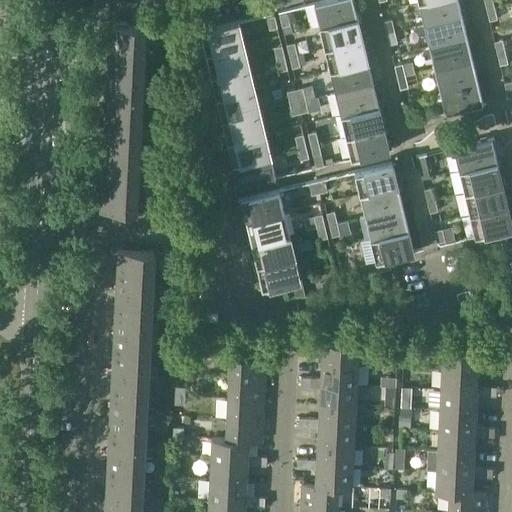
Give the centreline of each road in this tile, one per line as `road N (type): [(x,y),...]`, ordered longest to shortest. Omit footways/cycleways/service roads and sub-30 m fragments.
road 1 (residential): [(81,511),(92,225)]
road 2 (residential): [(287,321),(262,315),(195,232),(92,225)]
road 3 (tertiary): [(41,220),(53,0)]
road 4 (tertiary): [(24,511),(33,308)]
road 5 (residential): [(281,511),(287,321)]
road 6 (residential): [(443,329),(287,321)]
